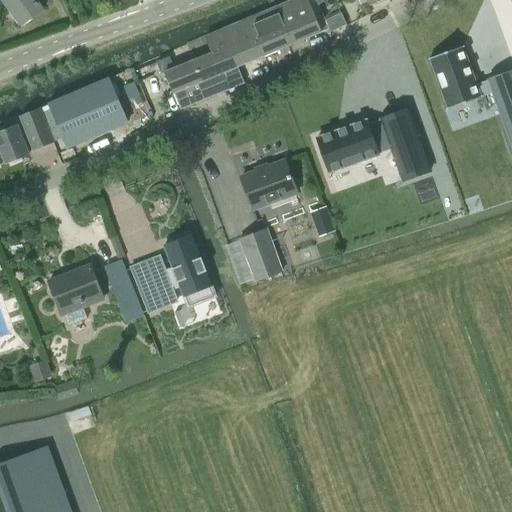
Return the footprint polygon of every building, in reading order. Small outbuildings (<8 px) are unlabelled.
[(36,0),(0,0),(21,28),(44,11),(36,0)] [(292,0),(248,19),(264,56),(320,32),(307,0),(292,0)] [(344,24),(340,15),(327,20),(331,30),(344,24)] [(264,56),(248,19),(220,30),(236,68),(237,68),(264,56)] [(202,75),(210,96),(243,83),(237,68),(236,68),(220,30),(204,36),(210,52),(192,60),(199,76),(202,75)] [(462,47),(429,59),(429,60),(430,60),(447,108),(447,110),(480,98),(480,96),(491,92),(511,150),(511,71),(486,81),(487,83),(475,86),(462,49),(462,48),(462,47)] [(161,74),(165,73),(164,72),(173,68),(169,58),(156,63),(161,74)] [(199,76),(192,60),(173,68),(164,72),(165,73),(179,109),(210,96),(202,75),(199,76)] [(106,78),(46,103),(65,148),(125,123),(106,78)] [(32,150),(53,142),(47,124),(44,125),(38,110),(19,117),(32,150)] [(365,121),(316,138),(328,173),(378,155),(377,152),(390,147),(402,180),(429,171),(408,110),(379,120),(381,124),(367,128),(366,125),(365,121)] [(0,165),(27,155),(16,126),(0,131),(0,165)] [(253,209),(295,193),(282,160),(240,177),(253,209)] [(325,206),(310,212),(319,237),(334,231),(325,206)] [(255,281),(281,272),(266,229),(240,239),(255,281)] [(191,236),(163,246),(172,268),(164,271),(171,288),(178,285),(188,308),(215,297),(191,236)] [(159,258),(130,269),(146,311),(175,299),(159,258)] [(101,299),(88,266),(48,281),(61,315),(63,314),(68,326),(86,319),(82,307),(101,299)] [(46,361),(30,367),(36,383),(52,377),(46,361)] [(59,401),(77,394),(76,391),(73,381),(55,387),(58,397),(59,401)] [(70,511),(47,447),(0,464),(0,511),(70,511)]
